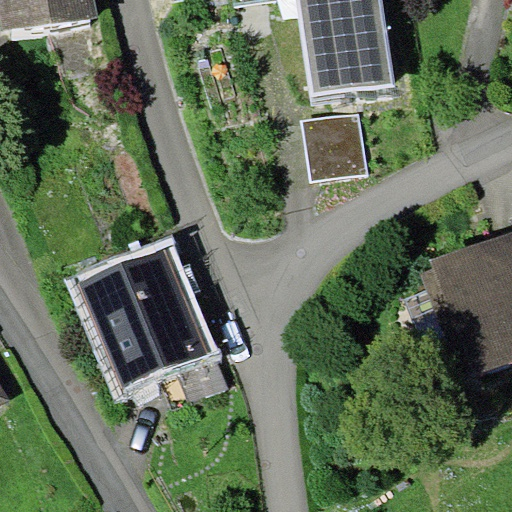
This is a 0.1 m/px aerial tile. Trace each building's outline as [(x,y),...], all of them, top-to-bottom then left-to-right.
[(0,0),(0,28),(1,32),(96,16),(93,0),(0,0)] [(298,0),(310,95),(393,85),(382,0),(298,0)] [(359,113),(302,121),(310,182),(367,175),(359,113)] [(422,273),(458,375),(473,370),(475,375),(511,361),(511,230),(430,260),(433,269),(422,273)] [(219,350),(173,238),(73,279),(119,391),(175,368),(213,352),(219,350)] [(227,386),(213,352),(175,368),(189,401),(227,386)] [(0,405),(9,401),(0,385),(0,405)]
